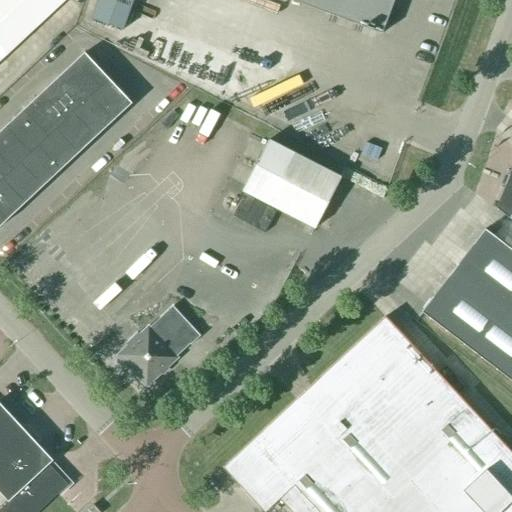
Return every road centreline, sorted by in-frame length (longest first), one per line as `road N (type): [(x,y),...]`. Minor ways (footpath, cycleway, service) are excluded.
road 1 (unclassified): [(143,465),(445,183),(511,11)]
road 2 (unclassified): [(143,465),(0,311)]
